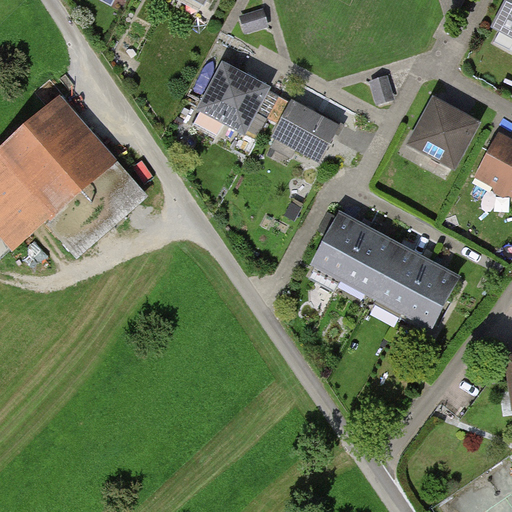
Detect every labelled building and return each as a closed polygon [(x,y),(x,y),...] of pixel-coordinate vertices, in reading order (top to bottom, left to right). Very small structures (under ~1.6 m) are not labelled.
[(511,0),(510,0),(497,26),(511,34),(511,0)] [(268,117),(279,97),(224,69),(202,110),(244,133),(256,111),(268,117)] [(388,80),(372,85),(379,108),(396,103),(388,80)] [(78,255),(141,199),(110,164),(102,171),(65,129),(76,120),(61,104),(0,157),(0,235),(13,251),(38,229),(48,221),(78,255)] [(476,127),(435,104),(412,145),(454,168),(476,127)] [(320,162),(337,129),(293,105),(276,138),(320,162)] [(511,146),(501,140),(481,177),(495,185),(497,192),(504,196),(511,193),(511,146)] [(316,263),(344,278),(368,235),(340,219),(316,263)] [(344,278),(372,294),(396,250),(368,235),(344,278)] [(377,296),(405,311),(429,268),(401,253),(377,296)] [(405,311),(432,327),(456,283),(429,268),(405,311)]
